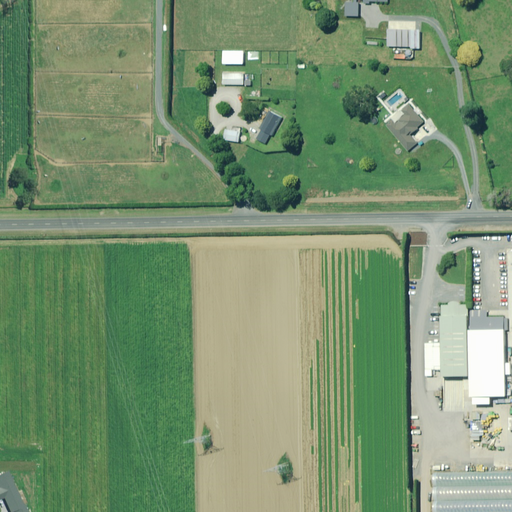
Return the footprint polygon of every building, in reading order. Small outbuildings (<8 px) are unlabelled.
[(347,16),(361,17),(361,3),(359,3),(359,0),(366,0),(366,4),(372,4),(372,2),(389,3),(389,0),(355,0),(356,3),(348,3),(347,16)] [(415,47),(416,22),(391,21),(390,46),(415,47)] [(246,85),(246,73),(233,73),(233,76),(216,76),(216,87),(226,87),(226,89),(233,89),(233,85),(246,85)] [(404,110),(408,115),(399,122),(397,119),(389,126),(410,152),(419,144),(413,136),(421,130),(420,128),(426,122),(419,115),(422,112),(418,108),(415,110),(411,105),(404,110)] [(284,118),(271,111),(261,129),(263,130),(259,139),(268,144),(273,135),(274,136),(284,118)] [(243,132),(228,130),(226,140),(241,142),(243,132)] [(445,342),(427,343),(427,370),(445,369),(445,377),(471,376),(470,305),(462,305),(462,303),(451,303),(451,305),(444,306),(445,342)] [(494,397),(509,397),(508,330),(510,330),(510,311),(473,311),(473,397),(476,397),(476,405),(494,405),(494,397)] [(437,511),(511,511),(511,471),(437,472),(437,511)]
